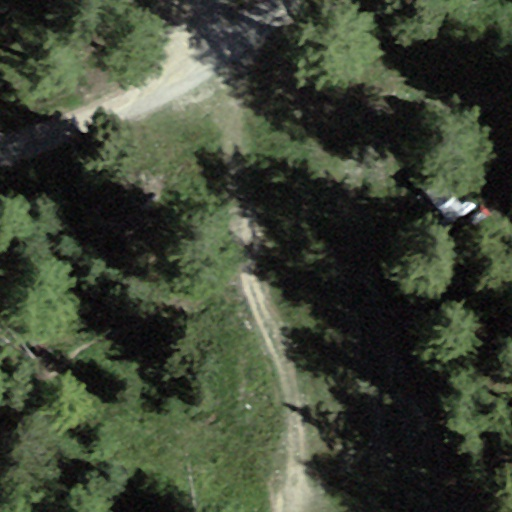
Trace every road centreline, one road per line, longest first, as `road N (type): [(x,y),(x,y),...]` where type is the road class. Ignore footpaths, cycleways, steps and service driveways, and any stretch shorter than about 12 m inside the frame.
road 1 (track): [(0,125),(208,68)]
road 2 (track): [(350,0),(208,68)]
